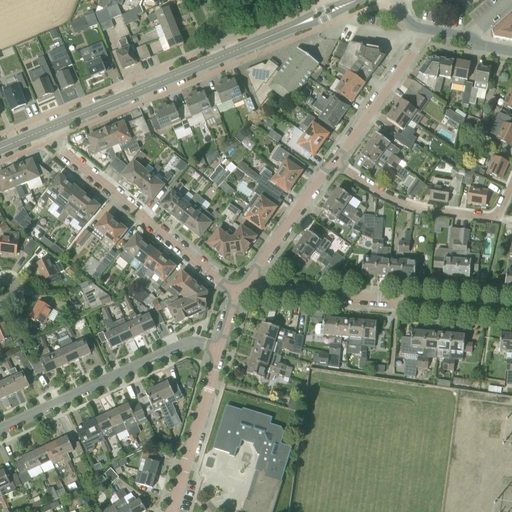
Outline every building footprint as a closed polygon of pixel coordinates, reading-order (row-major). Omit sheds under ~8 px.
[(100,0),(96,13),(117,5),(117,4),(122,5),(124,0),(125,0),(128,1),(128,0),(133,0),(141,3),(141,0),(100,0)] [(137,15),(137,16),(143,13),(139,4),(134,11),(122,16),(124,21),(137,15)] [(120,10),(118,5),(117,5),(96,13),(100,25),(111,21),(109,15),(120,10)] [(160,26),(174,20),(169,8),(148,17),(150,24),(158,21),(160,26)] [(90,28),(99,25),(95,14),(85,18),(90,28)] [(511,14),(492,32),(494,38),(511,41),(511,14)] [(139,20),(137,16),(137,15),(124,21),(126,26),(139,20)] [(79,32),(90,28),(85,18),(71,23),(74,31),(79,30),(79,32)] [(165,38),(179,32),(174,20),(160,26),(165,38)] [(56,29),(49,32),(53,41),(60,38),(56,29)] [(179,32),(165,38),(170,50),(184,44),(179,32)] [(136,64),(126,39),(119,42),(122,50),(116,53),(123,70),(136,64)] [(334,55),(342,59),(348,46),(341,42),(336,51),(334,55)] [(92,55),(83,59),(91,78),(106,72),(101,60),(108,57),(102,43),(89,48),(92,55)] [(365,84),(375,71),(385,57),(383,49),(349,43),(348,46),(342,59),(338,68),(351,74),(365,84)] [(141,47),(146,60),(151,58),(146,45),(141,47)] [(63,59),(68,57),(64,47),(49,53),(54,63),(63,59)] [(141,62),(146,60),(141,47),(136,49),(141,62)] [(309,57),(298,49),(280,73),(276,71),(279,68),(269,61),(265,66),(263,64),(246,71),(250,74),(248,76),(261,107),(273,91),(290,103),(309,78),(319,65),(309,57)] [(43,72),(30,77),(37,93),(40,92),(43,98),(53,94),(47,79),(52,77),(44,57),(38,59),(37,59),(43,72)] [(434,92),(440,60),(434,58),(428,61),(415,79),(426,87),(426,86),(434,92)] [(440,60),(434,92),(440,93),(442,86),(443,78),(451,80),(454,62),(440,60)] [(453,84),(464,87),(465,80),(468,81),(471,65),(457,63),(453,84)] [(469,103),(476,105),(477,97),(478,90),(487,91),(489,85),(489,80),(491,69),(478,66),(474,88),(472,88),(469,103)] [(67,68),(61,70),(62,73),(57,75),(63,90),(74,86),(67,68)] [(362,89),(365,84),(351,74),(338,68),(336,72),(344,77),(341,82),(358,94),(359,93),(361,93),(363,90),(362,89)] [(23,79),(16,82),(17,84),(3,89),(5,93),(4,93),(12,111),(26,105),(20,91),(27,88),(23,79)] [(223,80),(232,101),(234,105),(244,101),(248,99),(246,95),(247,94),(242,82),(237,84),(235,80),(228,82),(227,79),(223,80)] [(217,93),(212,95),(217,106),(222,104),(222,106),(232,101),(223,80),(220,82),(221,85),(215,88),(217,93)] [(358,94),(341,82),(341,83),(334,92),(351,104),(354,100),(356,100),(358,97),(357,96),(358,94)] [(469,103),(472,88),(473,84),(467,83),(466,82),(465,87),(464,92),(462,104),(464,104),(469,105),(469,103)] [(491,88),(485,99),(490,102),(489,103),(494,106),(498,100),(492,97),(496,91),(491,88)] [(418,126),(424,116),(410,107),(418,95),(409,89),(401,100),(398,103),(396,104),(395,106),(395,108),(394,109),(411,121),(418,126)] [(511,90),(503,106),(511,110),(511,90)] [(217,108),(212,95),(207,97),(205,92),(198,95),(197,91),(193,93),(202,114),(205,121),(215,117),(216,121),(221,118),(219,114),(220,114),(217,108)] [(193,118),(202,114),(193,93),(190,94),(191,98),(185,101),(187,105),(181,107),(186,119),(192,117),(192,118),(193,118)] [(321,97),(317,102),(322,106),(327,108),(341,119),(342,117),(344,114),(346,114),(348,111),(347,110),(348,108),(345,106),(340,102),(335,99),(334,98),(330,103),(321,96),(321,97)] [(250,98),(248,99),(244,101),(250,114),(256,112),(250,98)] [(265,101),(261,107),(260,108),(267,112),(271,105),(265,101)] [(317,102),(314,107),(319,111),(322,106),(317,102)] [(186,119),(181,107),(176,110),(174,105),(168,108),(166,104),(163,106),(172,127),(175,132),(184,128),(185,131),(190,128),(186,120),(186,119)] [(162,131),(172,127),(163,106),(159,107),(161,111),(154,113),(156,118),(151,120),(156,132),(161,130),(162,131)] [(338,123),(341,119),(327,108),(319,119),(334,129),(335,128),(336,127),(338,125),(338,123)] [(408,126),(411,121),(394,109),(393,111),(392,111),(390,113),(390,115),(387,120),(404,132),(401,136),(414,144),(417,139),(413,136),(415,132),(408,126)] [(445,117),(448,119),(462,127),(463,128),(465,120),(464,119),(455,113),(449,110),(445,117)] [(511,119),(503,115),(499,113),(496,119),(504,123),(496,139),(511,146),(511,143),(511,127),(509,126),(511,119)] [(303,124),(310,129),(305,135),(321,146),(322,145),(324,145),(325,142),(325,141),(329,135),(321,130),(325,125),(317,119),(316,120),(309,115),(303,124)] [(136,142),(137,142),(146,139),(147,142),(151,136),(143,117),(129,123),(129,125),(136,142)] [(259,118),(253,121),(256,127),(262,125),(259,118)] [(136,142),(129,125),(125,126),(124,123),(119,125),(117,124),(114,126),(114,127),(112,128),(120,146),(126,143),(131,154),(136,152),(133,146),(138,144),(137,142),(136,142)] [(120,146),(112,128),(110,128),(109,128),(106,129),(106,130),(100,133),(107,150),(108,150),(113,162),(116,158),(116,157),(115,154),(113,148),(120,146)] [(305,135),(298,130),(295,128),(293,130),(293,132),(293,134),(294,136),(287,145),(300,154),(303,150),(314,157),(317,152),(319,152),(321,149),(320,148),(321,146),(305,135)] [(242,130),(236,137),(242,143),(249,135),(242,130)] [(414,144),(401,136),(397,132),(393,138),(410,150),(414,144)] [(95,155),(107,150),(100,133),(99,133),(100,133),(98,134),(97,133),(94,134),(93,136),(88,138),(95,155)] [(376,134),(369,145),(383,155),(392,161),(399,166),(402,162),(402,161),(396,157),(393,155),(387,150),(386,150),(390,144),(385,140),(376,134)] [(392,161),(383,155),(369,145),(361,156),(367,160),(363,167),(370,172),(375,166),(379,160),(386,165),(387,165),(389,166),(392,161)] [(278,171),(295,183),(296,182),(298,181),(300,179),(299,177),(303,172),(293,165),(297,160),(280,148),(273,157),(273,160),(277,163),(280,163),(283,165),(278,171)] [(132,185),(145,169),(139,164),(143,160),(146,156),(142,152),(135,161),(128,169),(122,177),(127,181),(127,182),(129,184),(131,184),(132,185)] [(509,163),(494,156),(487,173),(502,179),(509,163)] [(122,162),(116,158),(113,162),(109,166),(115,171),(122,162)] [(181,160),(175,168),(181,172),(187,165),(181,160)] [(35,166),(33,161),(27,163),(26,162),(23,164),(23,165),(21,166),(21,165),(20,165),(28,184),(40,179),(40,178),(49,174),(38,165),(35,166)] [(408,172),(399,166),(392,161),(389,166),(395,170),(392,174),(402,180),(408,172)] [(122,162),(115,171),(120,175),(128,166),(122,162)] [(224,171),(225,171),(215,184),(219,187),(229,175),(230,175),(236,167),(231,163),(224,171)] [(471,172),(473,173),(483,178),(486,172),(481,170),(482,167),(475,164),(471,172)] [(16,189),(28,184),(20,165),(19,166),(17,165),(15,166),(14,168),(9,170),(16,189)] [(145,169),(132,185),(134,186),(134,187),(136,189),(138,189),(143,193),(155,177),(158,173),(162,169),(158,165),(154,169),(151,174),(145,169)] [(213,182),(224,169),(220,165),(215,171),(216,172),(210,179),(213,182)] [(431,196),(430,200),(448,203),(449,194),(459,195),(461,186),(461,184),(462,184),(463,178),(465,178),(466,171),(460,171),(454,167),(451,172),(459,177),(453,176),(452,181),(450,181),(434,178),(432,185),(432,190),(432,191),(431,196)] [(295,183),(278,171),(274,177),(271,176),(273,174),(265,168),(260,174),(262,176),(257,183),(259,185),(274,196),(276,197),(281,190),(288,194),(291,189),(293,188),(295,186),(294,184),(295,183)] [(4,194),(16,189),(9,170),(8,171),(6,172),(5,171),(2,172),(2,174),(0,174),(0,193),(3,192),(4,194)] [(237,170),(231,177),(239,183),(244,176),(237,170)] [(471,185),(473,173),(466,171),(465,178),(463,178),(462,184),(471,185)] [(155,177),(143,193),(144,194),(144,196),(146,197),(148,197),(153,201),(172,177),(168,174),(161,182),(155,177)] [(54,203),(70,184),(60,176),(41,199),(46,203),(49,199),(54,203)] [(418,179),(407,195),(413,197),(414,195),(423,183),(418,179)] [(182,199),(183,199),(186,195),(180,190),(184,186),(179,183),(160,207),(170,215),(182,199)] [(61,216),(80,191),(70,184),(54,203),(60,208),(56,212),(61,216)] [(254,192),(261,198),(253,209),(269,220),(270,218),(272,218),(274,216),(273,214),(277,209),(269,203),(274,196),(259,185),(254,192)] [(330,200),(360,221),(364,216),(363,215),(356,210),(356,209),(355,208),(350,205),(349,204),(348,205),(352,199),(351,198),(356,192),(350,187),(346,194),(338,189),(330,200)] [(485,206),(488,191),(470,188),(468,203),(482,206),(485,206)] [(74,219),(90,199),(80,191),(61,216),(58,219),(62,223),(68,214),(74,219)] [(180,223),(200,197),(201,197),(197,193),(188,204),(183,199),(182,199),(170,215),(180,223)] [(206,211),(207,210),(202,206),(205,201),(200,197),(180,223),(190,231),(206,211)] [(90,199),(74,219),(80,224),(78,226),(82,229),(83,227),(84,227),(88,222),(100,207),(90,199)] [(360,221),(330,200),(323,210),(330,216),(328,217),(329,220),(332,222),(334,221),(336,220),(337,220),(347,227),(352,220),(355,223),(353,230),(363,234),(366,229),(360,221)] [(24,208),(29,212),(32,208),(28,204),(24,208)] [(230,204),(226,210),(237,218),(241,212),(230,204)] [(249,205),(242,215),(243,218),(245,219),(253,225),(262,231),(265,225),(267,225),(269,223),(268,221),(269,220),(253,209),(249,205)] [(28,215),(22,210),(13,221),(18,226),(28,215)] [(237,218),(226,210),(221,216),(224,218),(233,224),(237,218)] [(212,215),(206,211),(190,231),(200,239),(209,227),(215,219),(219,214),(215,211),(212,215)] [(220,223),(224,218),(221,216),(219,214),(215,219),(220,223)] [(101,243),(117,223),(116,222),(116,220),(113,218),(112,219),(107,215),(91,234),(101,243)] [(360,221),(366,229),(374,229),(375,218),(375,216),(363,215),(364,216),(360,221)] [(413,226),(421,227),(422,218),(415,217),(413,226)] [(451,229),(451,220),(436,219),(435,233),(442,234),(443,228),(451,229)] [(29,234),(34,229),(32,229),(24,222),(23,221),(19,226),(29,234)] [(10,229),(6,223),(0,226),(3,232),(10,229)] [(117,223),(101,243),(111,250),(115,246),(127,231),(123,227),(122,225),(120,224),(119,224),(117,223)] [(496,226),(487,226),(486,234),(495,235),(496,226)] [(234,237),(250,248),(251,246),(252,246),(254,243),(254,242),(257,238),(241,227),(234,237)] [(218,253),(230,237),(233,233),(229,230),(228,231),(225,228),(222,232),(220,229),(207,245),(212,249),(212,250),(215,252),(216,252),(218,253)] [(456,277),(460,229),(451,228),(449,242),(454,242),(453,250),(449,250),(439,249),(435,252),(434,268),(444,269),(443,276),(456,277)] [(361,236),(373,240),(373,239),(374,229),(366,229),(363,234),(361,236)] [(460,229),(456,277),(470,278),(470,271),(478,271),(480,254),(470,253),(470,249),(467,249),(469,230),(460,229)] [(85,230),(78,239),(76,242),(81,246),(90,234),(85,230)] [(329,263),(339,270),(346,260),(336,252),(332,258),(318,248),(322,242),(308,232),(300,243),(314,252),(320,257),(329,263)] [(19,240),(1,236),(0,242),(0,250),(17,254),(19,240)] [(134,259),(146,244),(136,236),(130,244),(124,251),(117,260),(121,264),(129,254),(134,259)] [(249,249),(250,248),(234,237),(230,237),(218,253),(219,254),(219,255),(221,257),(223,257),(224,258),(229,253),(231,255),(237,254),(239,252),(244,256),(246,253),(247,253),(249,251),(249,249)] [(29,256),(37,245),(31,241),(23,252),(29,256)] [(403,260),(404,253),(405,241),(400,241),(399,247),(396,247),(395,260),(390,259),(388,277),(402,278),(403,260)] [(306,263),(309,259),(314,252),(300,243),(292,253),(306,263)] [(140,272),(156,252),(146,244),(134,259),(130,264),(139,272),(140,272)] [(390,259),(391,248),(383,247),(383,251),(377,251),(377,258),(375,276),(388,277),(390,259)] [(55,253),(60,257),(64,252),(59,248),(55,253)] [(112,250),(102,262),(108,267),(118,255),(112,250)] [(154,275),(166,260),(156,252),(140,272),(139,272),(136,276),(141,280),(148,270),(154,275)] [(329,263),(320,257),(317,261),(320,263),(326,268),(321,274),(331,281),(337,273),(337,272),(339,270),(329,263)] [(54,267),(50,258),(35,265),(43,282),(58,275),(64,271),(61,263),(54,267)] [(363,265),(362,275),(375,276),(377,259),(371,258),(364,258),(363,265)] [(166,260),(154,275),(160,279),(152,288),(157,292),(163,283),(164,283),(176,268),(166,260)] [(416,261),(403,260),(402,278),(415,280),(415,279),(425,280),(426,270),(416,269),(416,261)] [(70,269),(68,273),(74,277),(76,273),(70,269)] [(181,296),(192,281),(182,273),(167,292),(174,297),(175,298),(178,297),(181,296)] [(82,290),(90,287),(87,281),(79,285),(82,290)] [(192,281),(181,296),(178,297),(182,305),(185,304),(194,305),(195,296),(201,288),(192,281)] [(100,300),(109,296),(109,295),(107,294),(94,285),(90,287),(82,290),(92,310),(102,306),(100,300)] [(194,305),(205,311),(208,293),(201,288),(195,296),(194,305)] [(141,303),(143,301),(149,296),(141,290),(134,298),(141,303)] [(151,294),(143,301),(147,306),(156,299),(151,294)] [(100,300),(102,306),(112,301),(109,296),(100,300)] [(183,307),(182,305),(178,297),(175,298),(170,300),(172,305),(168,307),(176,325),(188,319),(183,307)] [(53,310),(48,307),(39,302),(30,317),(44,326),(48,319),(53,310)] [(205,311),(194,305),(185,304),(182,305),(183,307),(188,319),(205,311)] [(137,317),(145,334),(156,329),(155,327),(164,323),(159,312),(150,316),(149,315),(142,318),(141,315),(137,317)] [(137,317),(136,314),(129,318),(131,323),(127,325),(133,339),(145,334),(137,317)] [(336,337),(338,320),(325,319),(324,325),(318,325),(316,326),(315,333),(317,335),(331,336),(331,338),(336,339),(336,337)] [(122,344),(116,330),(111,320),(105,323),(108,329),(109,328),(111,332),(104,335),(111,349),(122,344)] [(338,320),(336,337),(349,338),(351,321),(338,320)] [(0,343),(12,338),(9,330),(4,321),(0,323),(0,343)] [(349,345),(357,346),(362,347),(362,346),(363,340),(362,340),(364,322),(351,321),(349,338),(349,345)] [(363,340),(362,346),(367,347),(367,351),(370,352),(370,348),(375,348),(376,341),(376,333),(377,323),(364,322),(363,340)] [(275,342),(275,341),(294,347),(296,335),(296,334),(279,329),(263,324),(259,336),(275,342)] [(122,344),(133,339),(127,325),(116,330),(122,344)] [(424,350),(426,332),(413,331),(412,338),(402,337),(401,347),(402,347),(401,354),(417,355),(417,353),(424,353),(424,350)] [(437,351),(439,334),(426,332),(424,350),(437,351)] [(450,352),(452,335),(439,334),(437,351),(450,352)] [(511,352),(511,334),(501,334),(500,351),(511,352)] [(295,342),(294,347),(300,348),(302,349),(304,337),(296,335),(295,342)] [(452,335),(450,352),(463,353),(472,354),(473,344),(464,344),(465,336),(452,335)] [(259,336),(255,348),(272,353),(279,356),(281,356),(286,350),(292,352),(294,347),(286,345),(284,344),(282,344),(275,341),(275,342),(259,336)] [(72,341),(73,345),(80,359),(91,354),(90,351),(96,349),(91,337),(78,343),(77,339),(72,341)] [(80,359),(73,345),(72,341),(70,339),(59,344),(62,350),(69,364),(80,359)] [(20,342),(16,344),(19,351),(24,348),(20,342)] [(51,355),(48,349),(48,347),(46,343),(41,345),(44,351),(43,351),(44,354),(28,361),(32,366),(36,375),(44,371),(46,375),(57,370),(51,355)] [(330,355),(329,367),(339,369),(340,362),(340,356),(341,347),(341,345),(336,345),(336,347),(335,355),(330,355)] [(255,349),(251,361),(268,366),(272,353),(255,348),(255,349)] [(57,370),(69,364),(62,350),(51,355),(57,370)] [(23,351),(17,354),(21,361),(28,377),(29,379),(36,375),(32,366),(28,361),(23,351)] [(318,365),(318,366),(329,367),(330,355),(319,354),(318,365)] [(406,364),(404,376),(410,377),(416,377),(417,368),(423,369),(424,357),(418,356),(418,358),(417,366),(406,364)] [(275,368),(272,367),(268,366),(251,361),(247,374),(264,379),(263,383),(264,384),(266,384),(269,383),(271,382),(272,380),(273,379),(274,376),(278,377),(278,375),(284,377),(285,371),(275,368)] [(275,368),(285,371),(287,366),(277,363),(275,368)] [(11,366),(11,364),(6,366),(12,378),(18,392),(30,387),(27,380),(26,378),(23,373),(18,376),(15,368),(13,370),(11,366)] [(7,397),(18,392),(12,378),(1,384),(7,397)] [(194,380),(188,378),(186,387),(192,389),(194,380)] [(454,379),(453,384),(471,387),(472,381),(459,379),(454,378),(454,379)] [(170,416),(171,418),(174,417),(175,412),(172,404),(177,402),(174,396),(168,382),(157,388),(170,416)] [(161,409),(165,418),(170,416),(157,388),(145,393),(148,400),(154,412),(161,409)] [(289,409),(299,412),(303,401),(292,398),(289,409)] [(154,412),(148,400),(139,404),(140,405),(146,418),(150,415),(154,412)] [(148,422),(146,418),(140,405),(131,409),(129,405),(118,410),(124,423),(127,431),(148,422)] [(243,411),(227,406),(214,449),(215,449),(230,454),(229,456),(235,458),(240,440),(254,445),(253,447),(258,455),(260,456),(255,471),(260,472),(259,476),(255,475),(252,484),(255,485),(250,501),(246,500),(242,511),(273,511),(283,482),(282,481),(292,448),(280,445),(284,434),(281,428),(270,425),(272,418),(244,409),(243,411)] [(127,431),(124,423),(118,410),(106,415),(113,428),(116,436),(127,431)] [(106,431),(113,428),(106,415),(95,420),(103,437),(108,435),(106,431)] [(175,427),(171,418),(170,416),(165,418),(164,418),(166,421),(169,430),(175,427)] [(108,447),(103,437),(95,420),(84,425),(84,426),(76,430),(87,454),(89,452),(90,454),(91,453),(93,451),(95,448),(95,445),(95,444),(95,443),(98,442),(99,444),(101,443),(104,449),(108,447)] [(157,441),(169,445),(171,441),(171,438),(159,435),(157,441)] [(69,469),(73,467),(70,462),(71,461),(68,454),(74,451),(71,446),(67,437),(56,443),(64,460),(69,469)] [(153,437),(138,444),(140,448),(155,441),(153,437)] [(78,442),(73,445),(78,455),(83,453),(78,442)] [(53,465),(64,460),(56,443),(45,448),(51,461),(52,461),(53,465)] [(40,467),(51,461),(45,448),(34,453),(40,467)] [(143,472),(156,476),(159,464),(155,463),(158,456),(145,452),(142,460),(146,461),(143,472)] [(29,472),(40,467),(34,453),(22,458),(29,472)] [(120,467),(118,462),(112,465),(114,470),(120,467)] [(100,464),(93,467),(96,475),(102,469),(100,464)] [(119,477),(111,469),(105,474),(113,483),(119,477)] [(0,473),(0,492),(1,494),(2,497),(16,490),(15,488),(21,485),(16,474),(7,478),(4,471),(0,473)] [(152,488),(156,476),(143,472),(139,484),(152,488)] [(103,475),(92,483),(97,490),(108,482),(103,475)] [(28,482),(22,485),(25,492),(31,489),(28,482)] [(47,491),(51,501),(58,498),(55,492),(53,488),(47,491)] [(131,511),(128,507),(123,499),(120,493),(116,495),(119,500),(114,505),(104,511),(131,511)] [(71,499),(76,510),(82,506),(78,496),(71,499)] [(128,501),(130,506),(128,507),(131,511),(144,511),(146,511),(139,500),(137,502),(134,497),(128,501)] [(41,501),(35,503),(31,505),(33,510),(43,505),(41,501)] [(57,501),(49,505),(52,510),(52,511),(60,507),(57,501)]
